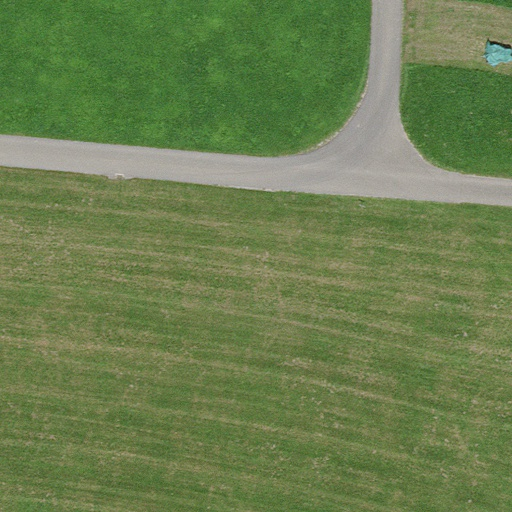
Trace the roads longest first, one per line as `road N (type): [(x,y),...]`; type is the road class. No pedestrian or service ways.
road 1 (track): [(0,153),(384,185)]
road 2 (track): [(384,185),(391,0)]
road 3 (track): [(384,185),(511,196)]
